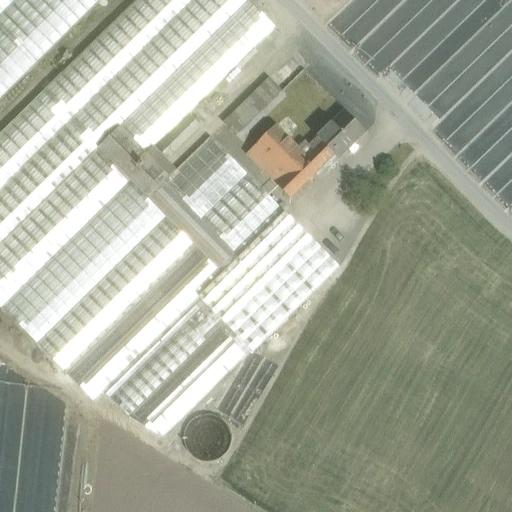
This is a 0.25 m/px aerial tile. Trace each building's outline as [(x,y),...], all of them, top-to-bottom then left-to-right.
[(0,0),(0,100),(101,0),(0,0)] [(248,0),(138,0),(44,92),(99,148),(120,127),(249,1),(248,0)] [(249,1),(120,127),(147,154),(276,28),(249,1)] [(270,79),(224,124),(237,137),(282,92),(270,79)] [(44,92),(0,135),(0,245),(98,149),(99,148),(44,92)] [(345,112),(309,147),(313,152),(307,157),(303,161),(316,174),(335,155),(339,160),(366,133),(345,112)] [(191,116),(157,149),(167,159),(200,127),(191,116)] [(307,157),(276,126),(248,155),(278,186),(290,199),(316,174),(303,161),(307,157)] [(147,154),(120,127),(99,148),(98,149),(131,182),(136,188),(162,215),(166,219),(192,245),(196,249),(221,275),(238,258),(164,183),(161,180),(167,175),(147,154)] [(285,213),(210,137),(164,183),(238,258),(285,213)] [(98,149),(0,245),(0,307),(1,309),(131,182),(98,149)] [(136,188),(7,314),(33,341),(162,215),(136,188)] [(221,275),(198,298),(251,351),(254,353),(340,269),(285,213),(238,258),(221,275)] [(166,219),(38,345),(63,371),(192,245),(166,219)] [(196,249),(67,375),(92,401),(102,392),(198,298),(221,275),(196,249)] [(198,298),(102,392),(109,399),(110,399),(128,417),(161,438),(251,351),(198,298)] [(185,430),(184,439),(186,448),(191,455),(199,460),(208,462),(217,459),(224,454),(229,446),(231,438),(228,429),(223,421),(215,417),(206,415),(198,417),(190,423),(185,430)]
